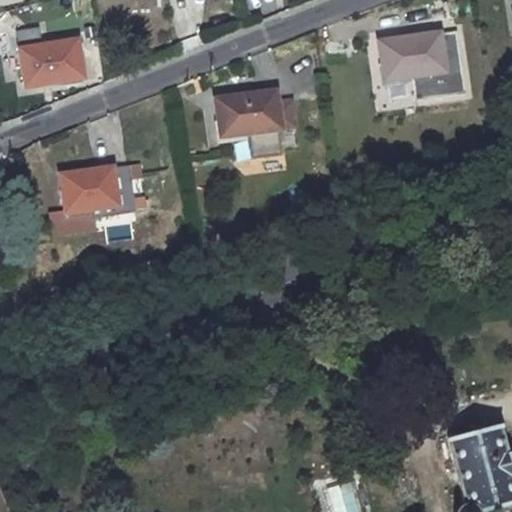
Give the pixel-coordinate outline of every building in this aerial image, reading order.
[(439,34),(378,43),(383,82),(445,73),(439,34)] [(78,41),(19,50),(25,87),(83,79),(78,41)] [(277,104),(275,91),(213,100),(219,139),(281,131),(277,104)] [(292,102),(277,104),(281,131),(296,129),(292,102)] [(136,214),(130,166),(60,175),(66,214),(97,210),(98,219),(136,214)] [(506,455),(499,428),(448,440),(465,507),(462,508),(460,509),(457,511),(456,511),(476,511),(511,503),(511,477),(511,475),(511,474),(511,463),(510,454),(506,455)]
